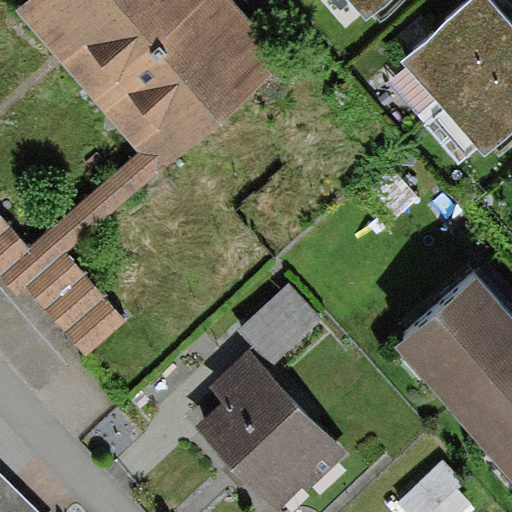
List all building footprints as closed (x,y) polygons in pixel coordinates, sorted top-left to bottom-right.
[(245,0),(29,0),(21,8),(141,145),(159,165),(290,51),(245,0)] [(454,0),(407,41),(444,85),(511,26),(511,13),(500,0),(454,0)] [(511,26),(444,85),(487,133),(511,111),(511,26)] [(0,269),(2,268),(19,287),(25,282),(86,350),(129,312),(67,244),(159,165),(141,145),(32,240),(0,204),(0,269)] [(511,292),(475,252),(395,323),(511,453),(511,292)] [(241,324),(268,355),(316,314),(288,282),(241,324)] [(345,442),(249,346),(219,376),(231,389),(201,421),(285,505),(345,442)] [(444,454),(399,497),(413,511),(431,511),(467,478),(444,454)] [(0,511),(44,511),(45,511),(0,467),(0,511)]
